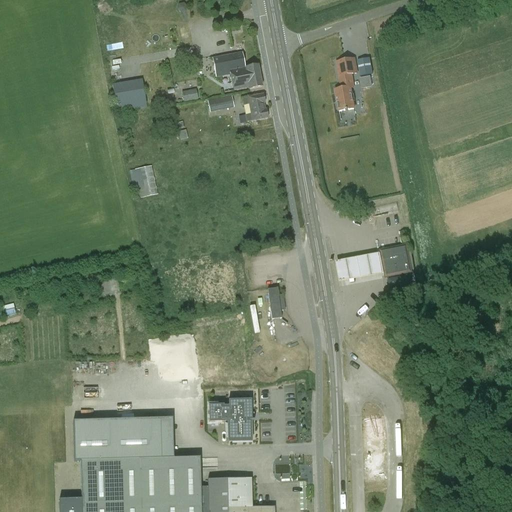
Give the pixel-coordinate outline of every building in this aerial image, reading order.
[(249,91),(262,89),(258,66),(245,69),(242,54),(212,60),(216,79),(230,76),(233,92),(249,89),(249,91)] [(372,76),(369,60),(357,62),(360,78),(372,76)] [(352,77),(357,75),(354,61),(337,64),(340,85),(343,84),(344,90),(335,91),(337,104),(336,104),(337,111),(339,111),(339,113),(354,110),(351,90),(354,89),(352,77)] [(361,87),(371,85),(370,77),(359,79),(361,87)] [(112,85),(113,90),(117,114),(146,109),(143,85),(142,80),(112,85)] [(246,123),(268,119),(266,111),(265,111),(264,106),(265,104),(264,96),(248,99),(241,100),(243,107),(249,106),(251,116),(245,117),(246,123)] [(233,108),(231,98),(219,100),(221,111),(233,108)] [(141,200),(158,196),(151,167),(134,171),(141,200)] [(384,265),(407,260),(405,248),(382,253),(384,265)] [(379,254),(335,264),(340,284),(384,275),(379,254)] [(387,277),(410,272),(407,260),(384,265),(387,277)] [(282,305),(284,304),(283,297),(278,297),(277,289),(267,291),(272,321),(282,320),(281,312),(283,312),(282,305)] [(228,402),(228,408),(224,408),(224,407),(208,407),(209,424),(226,424),(227,445),(228,445),(228,443),(250,443),(249,422),(254,422),(254,421),(251,422),(251,401),(228,402)] [(274,511),(274,509),(252,509),(251,480),(207,482),(207,489),(200,489),(199,459),(173,460),(172,420),(73,423),(74,463),(79,463),(80,501),(59,501),(59,511),(274,511)] [(404,462),(404,444),(388,445),(388,452),(372,453),(373,478),(389,478),(388,463),(404,462)]
